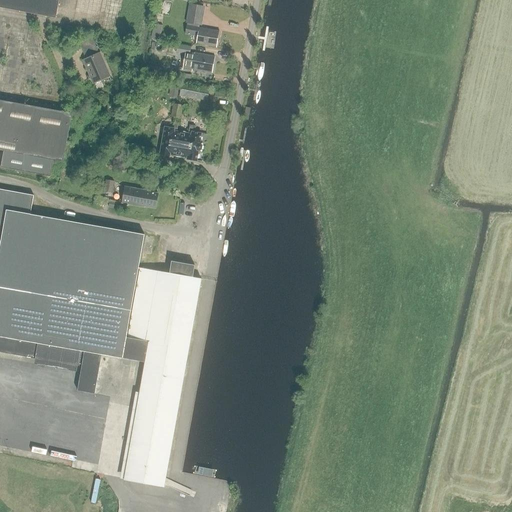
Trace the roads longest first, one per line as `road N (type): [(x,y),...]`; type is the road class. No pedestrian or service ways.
road 1 (residential): [(210,240),(256,0)]
road 2 (unknown): [(0,377),(79,400),(95,420),(107,462)]
